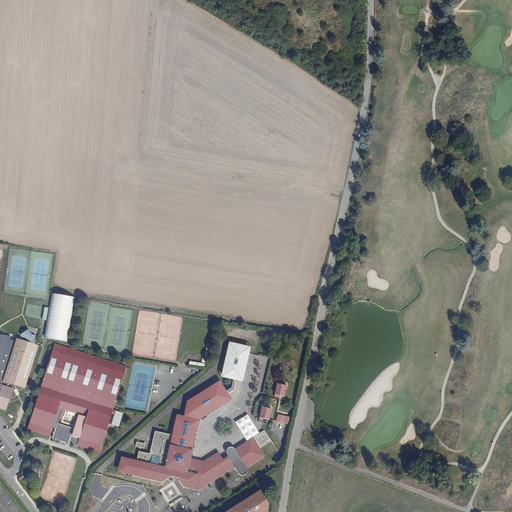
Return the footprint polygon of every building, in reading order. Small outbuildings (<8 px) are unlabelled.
[(66,342),(74,297),(51,293),(44,338),(66,342)] [(17,391),(24,387),(25,388),(38,345),(33,344),(35,337),(30,336),(26,334),(25,333),(20,336),(22,338),(21,341),(16,340),(8,364),(1,368),(2,369),(0,370),(0,408),(4,410),(8,399),(16,396),(14,392),(17,391)] [(77,446),(78,446),(99,452),(111,414),(113,410),(127,366),(55,343),(27,430),(49,437),(52,427),(55,428),(52,438),(65,443),(68,444),(69,442),(72,443),(72,445),(77,446)] [(243,378),(249,352),(249,350),(248,348),(247,347),(244,347),(242,347),(240,348),(241,346),(238,345),(238,346),(237,347),(236,344),(228,343),(221,374),(222,376),(222,377),(224,379),(227,379),(230,378),(231,377),(231,375),(234,376),(233,380),(231,389),(226,392),(227,394),(233,390),(235,381),(236,377),(243,378)] [(224,389),(219,381),(216,383),(218,383),(220,383),(221,384),(222,386),(222,389),(224,389)] [(198,419),(221,405),(218,400),(227,394),(226,392),(224,389),(222,389),(222,386),(221,384),(220,383),(218,383),(216,383),(186,401),(182,412),(175,411),(170,435),(169,433),(153,430),(149,453),(138,451),(136,460),(125,458),(122,459),(119,462),(118,467),(119,469),(120,471),(121,473),(164,481),(170,476),(171,473),(178,475),(177,477),(183,487),(198,490),(234,467),(239,474),(241,475),(243,475),(245,474),(247,472),(247,470),(246,468),(262,458),(262,454),(261,451),(258,451),(256,451),(254,448),(251,450),(246,442),(234,450),(233,448),(232,448),(230,447),(228,448),(227,449),(226,450),(225,452),(225,454),(227,457),(222,460),(217,452),(202,462),(189,459),(198,419)] [(281,393),(283,392),(285,392),(286,387),(277,385),(275,395),(278,396),(278,394),(280,395),(281,393)] [(221,405),(231,400),(227,394),(218,400),(221,405)] [(269,418),(271,410),(261,408),(258,421),(261,421),(262,419),(265,420),(265,417),(269,418)] [(116,426),(121,412),(115,410),(114,414),(111,424),(114,425),(116,426)] [(283,424),(285,417),(277,415),(275,422),(283,424)] [(261,451),(252,438),(246,442),(251,450),(254,448),(256,451),(258,451),(261,451)] [(265,511),(277,505),(278,497),(269,483),(223,511),(265,511)] [(20,511),(0,485),(0,496),(12,511),(20,511)]
